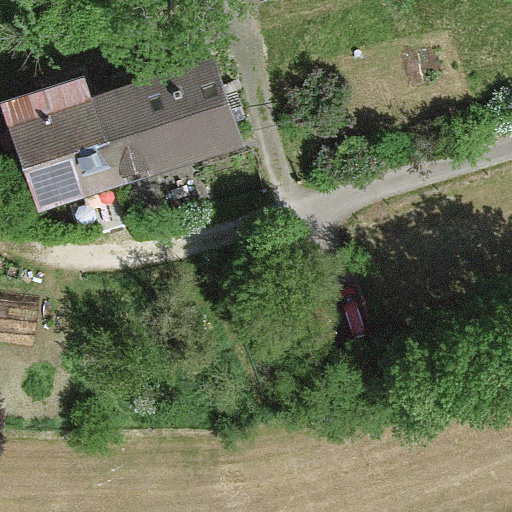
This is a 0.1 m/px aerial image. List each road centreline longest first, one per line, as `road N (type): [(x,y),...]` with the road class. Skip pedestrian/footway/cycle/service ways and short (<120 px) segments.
road 1 (unclassified): [(511,148),(140,250)]
road 2 (track): [(0,238),(63,252),(140,250)]
